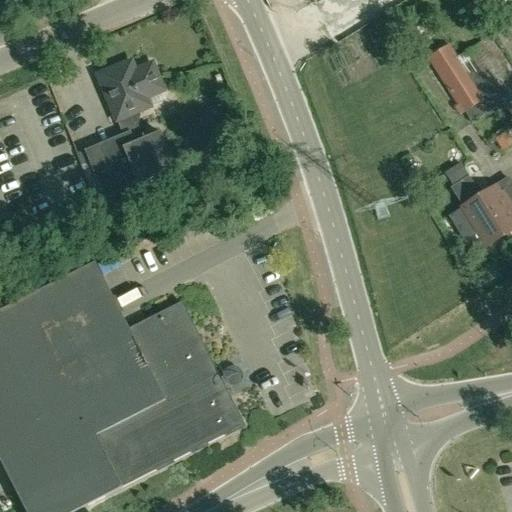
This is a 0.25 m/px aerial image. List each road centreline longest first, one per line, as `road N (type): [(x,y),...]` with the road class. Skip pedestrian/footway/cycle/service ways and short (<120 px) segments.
road 1 (unclassified): [(384,415),(328,209),(245,0)]
road 2 (unclassified): [(0,61),(146,0)]
road 3 (residential): [(384,415),(307,447),(251,490)]
road 4 (residential): [(251,490),(393,451)]
road 5 (tertiary): [(511,390),(431,397),(384,415)]
road 6 (tertiary): [(393,451),(511,396)]
